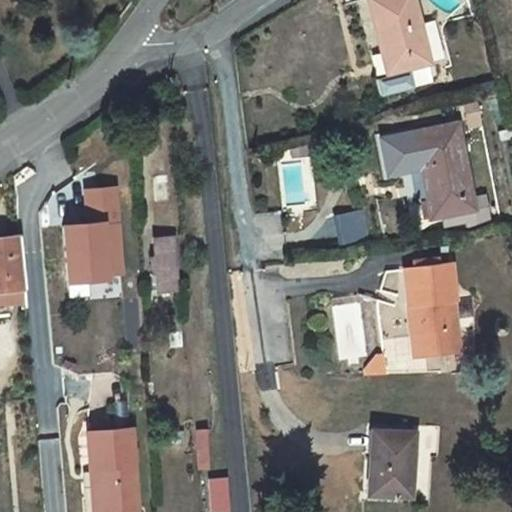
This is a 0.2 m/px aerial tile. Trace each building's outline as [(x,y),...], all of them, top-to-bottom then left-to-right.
[(374,78),(378,96),(412,88),(408,68),(428,63),(413,0),(367,0),(380,52),(385,72),(386,75),(374,78)] [(385,72),(380,52),(369,55),(374,75),(385,72)] [(478,105),(465,107),(468,122),(480,120),(478,105)] [(480,120),(468,122),(469,128),(482,126),(480,120)] [(415,133),(428,202),(437,200),(440,216),(475,209),(473,199),(458,125),(415,133)] [(305,146),(292,147),(293,157),(306,156),(305,146)] [(170,176),(154,177),(156,202),(171,201),(170,176)] [(120,276),(114,188),(84,190),(86,223),(59,225),(62,280),(120,276)] [(475,209),(440,216),(442,226),(463,222),(465,228),(491,223),(486,196),(473,199),(475,209)] [(437,200),(428,202),(431,217),(440,216),(437,200)] [(334,214),(336,243),(366,241),(364,211),(334,214)] [(282,245),(281,214),(253,215),(254,246),(282,245)] [(0,305),(12,304),(11,297),(23,296),(19,236),(0,237),(0,305)] [(178,291),(174,236),(155,237),(156,259),(158,282),(158,292),(178,291)] [(451,264),(403,270),(407,306),(417,304),(424,356),(460,351),(453,300),(456,300),(451,264)] [(23,296),(11,297),(12,304),(23,303),(23,296)] [(417,304),(407,306),(414,357),(424,356),(417,304)] [(179,316),(169,317),(170,347),(181,346),(179,316)] [(377,355),(364,369),(365,374),(386,374),(383,354),(377,355)] [(132,429),(88,433),(91,469),(104,468),(104,476),(100,477),(103,511),(111,511),(135,509),(137,509),(134,462),(133,448),(132,429)] [(206,430),(196,430),(198,469),(208,468),(206,430)] [(411,497),(414,433),(378,432),(377,453),(371,453),(369,495),(411,497)] [(104,468),(91,469),(95,511),(103,511),(100,477),(104,476),(104,468)] [(226,480),(210,481),(212,511),(228,511),(226,480)]
